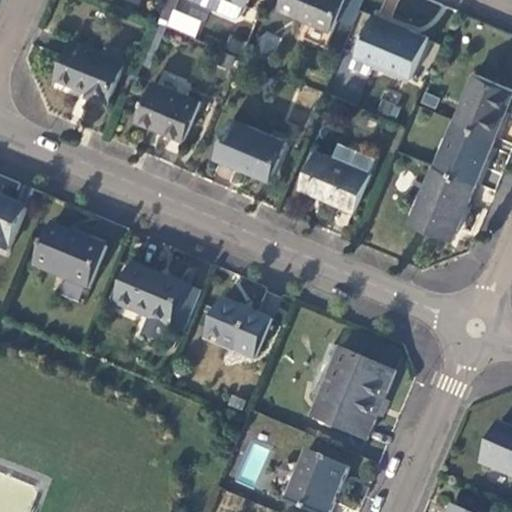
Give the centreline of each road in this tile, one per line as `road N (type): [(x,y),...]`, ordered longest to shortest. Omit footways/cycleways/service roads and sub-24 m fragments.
road 1 (residential): [(0,128),(477,328)]
road 2 (residential): [(398,511),(477,328)]
